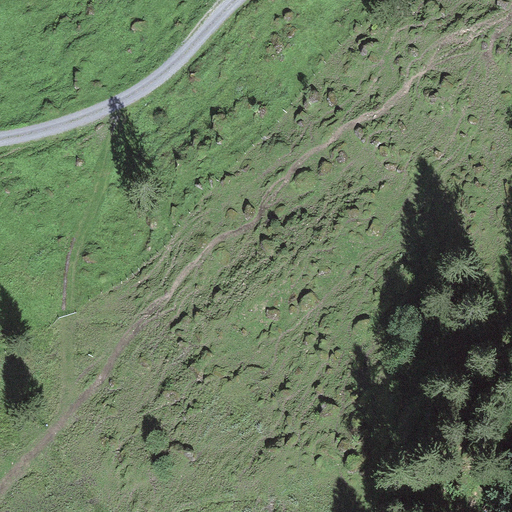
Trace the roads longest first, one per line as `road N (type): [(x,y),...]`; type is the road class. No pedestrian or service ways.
road 1 (track): [(131,95),(68,283),(70,414)]
road 2 (track): [(0,137),(131,95),(235,0)]
